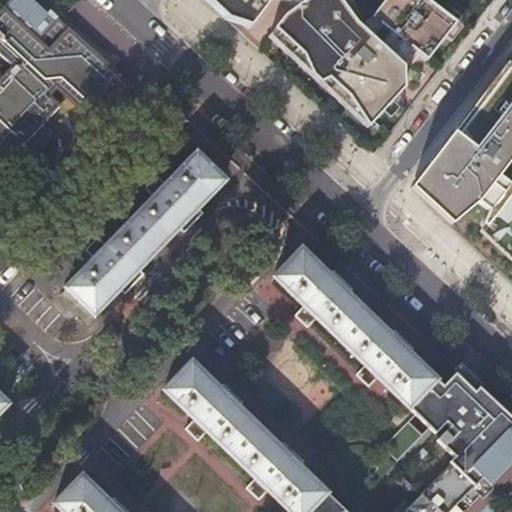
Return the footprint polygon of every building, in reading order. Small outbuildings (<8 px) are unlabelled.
[(30,0),(11,0),(3,9),(0,12),(0,57),(11,67),(0,79),(0,150),(10,140),(20,149),(59,107),(49,98),(55,91),(96,129),(98,126),(97,125),(129,90),(130,91),(132,89),(56,19),(54,22),(37,40),(30,33),(46,15),(30,0)] [(204,0),(227,20),(250,27),(270,0),(204,0)] [(336,0),(306,0),(297,7),(284,17),(273,30),(373,123),(403,90),(403,68),(392,57),(380,47),(355,24),(336,0)] [(390,34),(410,50),(426,62),(456,24),(424,0),(385,0),(371,19),(390,34)] [(46,15),(30,33),(37,40),(54,22),(46,15)] [(380,47),(392,57),(410,50),(390,34),(380,47)] [(450,226),(477,203),(489,212),(483,225),(511,252),(511,183),(510,186),(498,177),(511,158),(511,67),(507,64),(411,189),(450,226)] [(86,322),(222,180),(195,154),(165,185),(156,177),(144,189),(153,198),(106,247),(97,238),(85,251),(94,260),(59,296),(86,322)] [(416,414),(442,387),(433,378),(406,353),(387,334),(345,294),(325,275),(298,249),(270,278),(302,308),(294,317),(307,329),(315,321),(362,366),(354,374),(367,387),(375,378),(415,416),(416,414)] [(325,275),(345,294),(350,288),(331,270),(325,275)] [(387,334),(406,353),(412,347),(392,328),(387,334)] [(322,511),(333,501),(322,491),(297,467),(277,448),(235,408),(215,390),(188,364),(162,390),(194,421),(186,430),(198,442),(207,433),(254,479),(245,487),(258,500),(266,491),(287,511),(322,511)] [(435,432),(446,421),(478,389),(458,370),(442,387),(416,414),(435,432)] [(215,390),(235,408),(240,403),(220,384),(215,390)] [(448,511),(461,498),(469,506),(482,493),(474,486),(481,479),(489,486),(503,472),(495,465),(504,455),(511,462),(511,420),(478,389),(446,421),(450,425),(437,439),(456,457),(402,511),(448,511)] [(0,421),(12,410),(0,398),(0,421)] [(277,448),(297,467),(302,461),(282,443),(277,448)] [(503,472),(511,462),(504,455),(495,465),(503,472)] [(116,511),(107,503),(80,477),(53,504),(61,511),(116,511)] [(482,493),(489,486),(481,479),(474,486),(482,493)] [(107,503),(116,511),(127,511),(112,497),(107,503)] [(345,511),(334,500),(333,501),(322,511),(345,511)]
